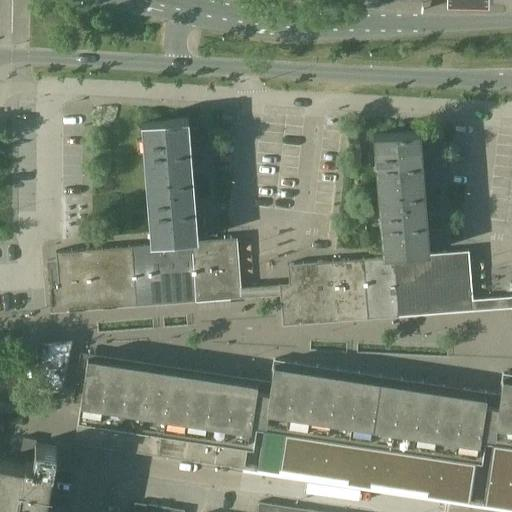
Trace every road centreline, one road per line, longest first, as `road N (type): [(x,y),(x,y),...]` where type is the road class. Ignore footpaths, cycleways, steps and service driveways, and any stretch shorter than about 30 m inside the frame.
road 1 (unclassified): [(85,511),(101,472),(126,467),(436,511)]
road 2 (primary): [(174,65),(511,80)]
road 3 (primary): [(511,20),(291,21),(177,3)]
road 4 (primary): [(0,56),(174,65)]
